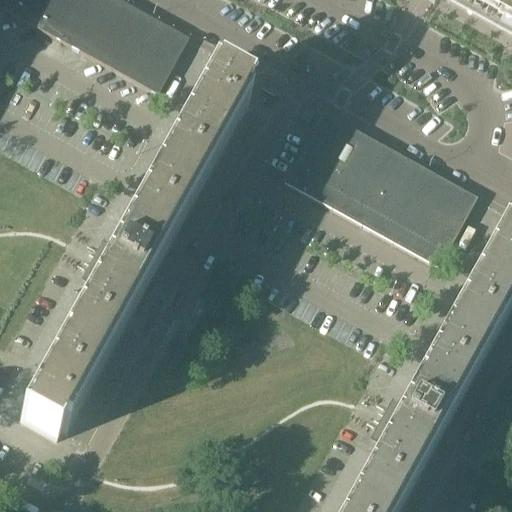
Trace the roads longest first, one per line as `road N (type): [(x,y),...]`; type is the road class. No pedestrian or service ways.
road 1 (residential): [(63,511),(303,77)]
road 2 (residential): [(511,190),(303,77)]
road 3 (residential): [(303,77),(161,0)]
road 4 (residential): [(444,511),(511,385)]
